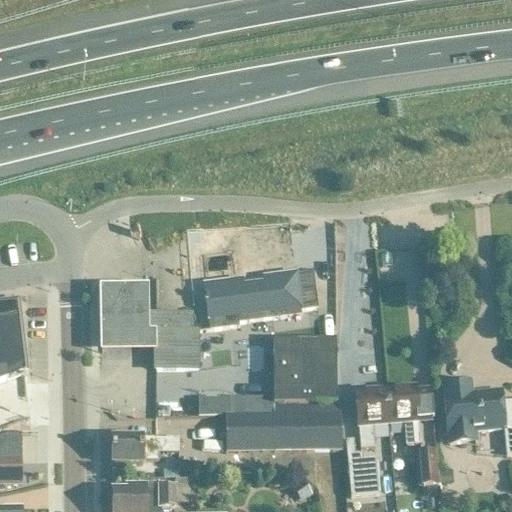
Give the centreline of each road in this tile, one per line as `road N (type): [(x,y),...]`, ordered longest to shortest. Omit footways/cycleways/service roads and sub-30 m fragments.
road 1 (motorway): [(0,134),(296,75),(511,45)]
road 2 (residential): [(61,236),(132,207),(328,213),(511,189)]
road 3 (motorway): [(342,0),(0,69)]
road 4 (unclassified): [(72,511),(69,273),(61,236)]
